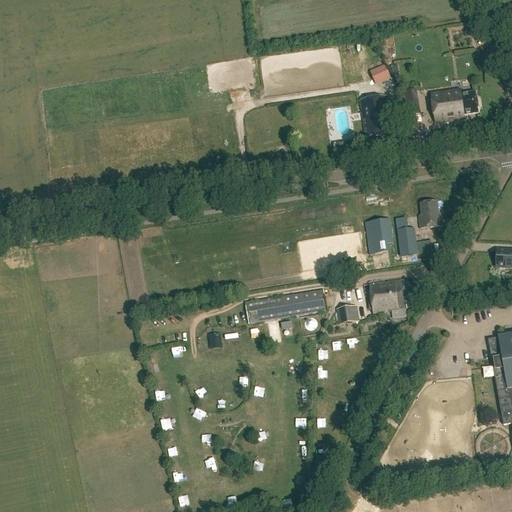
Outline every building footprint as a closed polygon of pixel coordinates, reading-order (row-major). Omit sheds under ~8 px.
[(379,88),(392,78),(383,67),(370,76),(379,88)] [(411,91),(414,106),(423,104),(420,89),(411,91)] [(460,96),(460,92),(430,96),(434,125),(465,120),(464,117),(478,115),(475,94),(460,96)] [(390,123),(387,98),(359,102),(365,139),(390,136),(388,123),(390,123)] [(439,214),(438,202),(421,204),(422,216),(420,217),(421,230),(444,227),(443,214),(439,214)] [(408,231),(406,219),(395,221),(401,262),(406,262),(406,257),(432,253),(430,242),(416,244),(414,230),(408,231)] [(394,245),(391,220),(365,224),(369,256),(388,254),(387,246),(394,245)] [(511,252),(509,252),(509,251),(498,251),(497,269),(511,269),(511,252)] [(409,310),(405,282),(371,286),(374,315),(409,310)] [(326,312),(323,291),(245,303),(249,325),(326,312)] [(359,322),(357,307),(336,310),(339,326),(359,322)] [(500,346),(489,347),(503,426),(511,424),(511,425),(511,335),(498,338),(500,346)] [(178,449),(169,451),(171,458),(180,455),(178,449)] [(185,473),(175,473),(176,483),(186,483),(185,473)]
